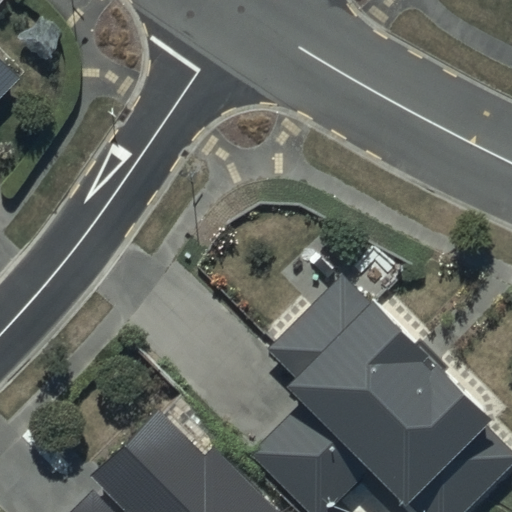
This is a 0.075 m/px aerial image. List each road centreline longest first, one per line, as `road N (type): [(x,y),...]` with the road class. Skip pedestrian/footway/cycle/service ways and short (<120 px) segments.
road 1 (residential): [(238,12),(84,239),(0,336)]
road 2 (residential): [(238,12),(383,98),(511,161)]
